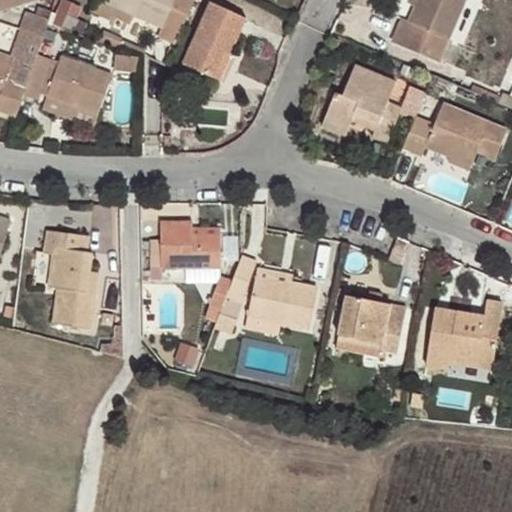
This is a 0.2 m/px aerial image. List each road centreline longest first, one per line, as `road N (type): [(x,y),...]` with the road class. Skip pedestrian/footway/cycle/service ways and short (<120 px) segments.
road 1 (residential): [(131,178),(134,354),(108,404),(85,511)]
road 2 (residential): [(511,255),(353,189),(254,165)]
road 3 (residential): [(324,0),(254,165)]
road 4 (residential): [(131,178),(0,151)]
road 5 (residential): [(254,165),(131,178)]
